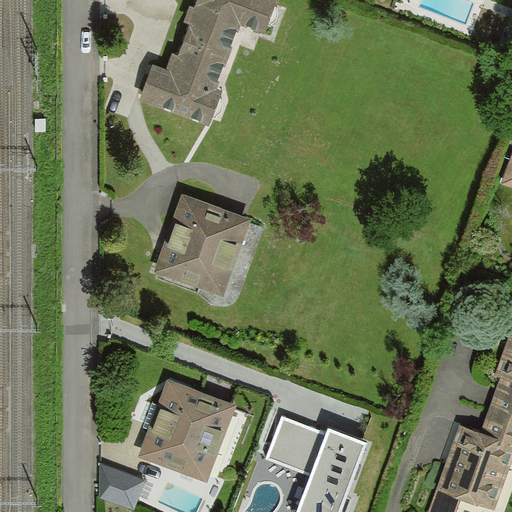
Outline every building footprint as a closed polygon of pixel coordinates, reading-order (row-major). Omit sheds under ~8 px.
[(187,38),(228,54),(242,20),(264,28),(274,0),(196,0),(190,17),(194,19),(187,38)] [(216,87),(228,54),(187,38),(180,55),(174,53),(168,69),(155,64),(143,96),(210,122),(222,89),(216,87)] [(250,218),(188,195),(160,271),(223,294),(250,218)] [(504,374),(493,408),(511,414),(511,336),(500,373),(504,374)] [(236,404),(171,379),(143,453),(208,478),(236,404)] [(511,414),(493,408),(485,432),(463,424),(441,488),(432,511),(456,511),(462,495),(496,507),(511,461),(511,414)] [(328,435),(283,418),(268,459),(312,475),(298,511),(340,511),(367,444),(330,430),(328,435)] [(144,482),(102,466),(102,497),(134,509),(144,482)]
